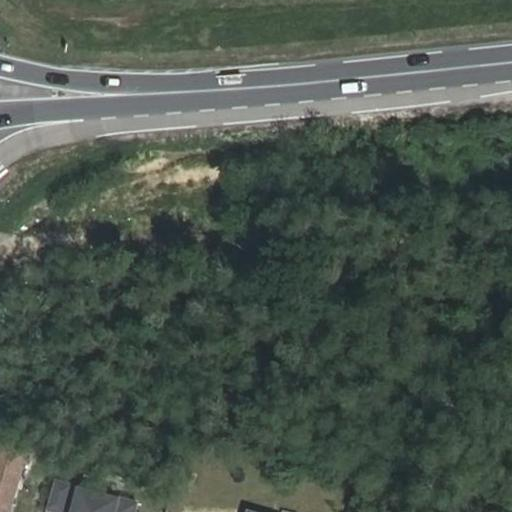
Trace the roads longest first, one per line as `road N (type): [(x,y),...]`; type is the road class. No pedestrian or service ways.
road 1 (track): [(511,227),(96,231),(12,266),(0,291)]
road 2 (primary): [(0,156),(33,142),(220,116),(434,71)]
road 3 (primary): [(121,96),(434,71)]
road 4 (primary): [(121,96),(0,67)]
road 5 (primary): [(0,113),(121,96)]
